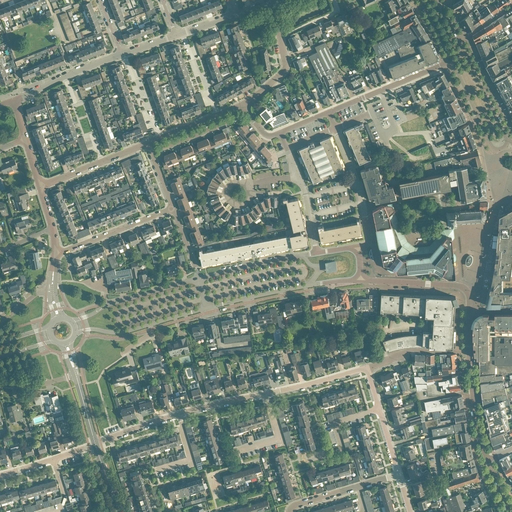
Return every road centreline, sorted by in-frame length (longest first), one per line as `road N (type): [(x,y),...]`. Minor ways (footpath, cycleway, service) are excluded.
road 1 (residential): [(95,444),(178,414),(366,368)]
road 2 (unclassified): [(487,459),(472,391),(466,289),(361,280)]
road 3 (unclassified): [(206,308),(361,280)]
road 4 (unclassified): [(198,278),(70,320)]
road 5 (residential): [(328,112),(452,61)]
road 6 (residential): [(55,254),(173,209)]
road 7 (unclassified): [(316,253),(198,278)]
road 8 (residential): [(368,242),(334,127)]
